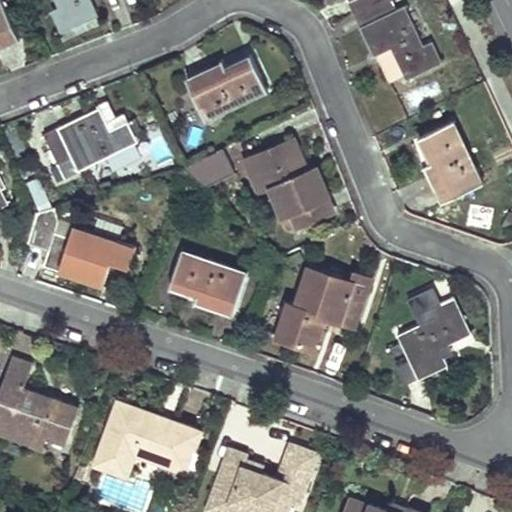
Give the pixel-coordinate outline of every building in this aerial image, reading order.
[(2,0),(0,0),(0,44),(19,36),(2,0)] [(51,8),(60,28),(96,12),(90,0),(59,0),(61,3),(51,8)] [(350,0),(355,10),(374,0),(350,0)] [(424,44),(403,4),(396,7),(392,0),(374,0),(355,10),(376,53),(377,52),(392,83),(407,76),(440,60),(430,41),(424,44)] [(228,71),(254,58),(249,49),(224,62),(228,71)] [(187,79),(205,117),(268,88),(254,58),(228,71),(224,62),(187,79)] [(379,131),(408,119),(395,89),(366,101),(379,131)] [(44,134),(66,178),(80,171),(79,168),(135,140),(126,120),(110,129),(100,107),(44,134)] [(453,118),(423,132),(436,158),(430,161),(426,163),(443,199),(482,181),(465,144),(453,118)] [(285,142),(297,173),(307,169),(294,139),(285,142)] [(292,211),(298,225),(333,210),(315,166),(307,169),(297,173),(285,142),(250,156),(259,176),(268,173),(286,213),(292,211)] [(182,167),(204,186),(235,172),(223,146),(182,167)] [(48,152),(36,158),(46,182),(59,176),(48,152)] [(37,178),(26,183),(38,206),(49,201),(37,178)] [(49,248),(45,262),(103,281),(111,259),(128,264),(135,245),(74,224),(69,236),(55,232),(58,223),(54,205),(36,211),(27,241),(49,248)] [(298,225),(292,211),(286,213),(281,215),(287,229),(298,225)] [(69,236),(74,224),(59,219),(58,223),(55,232),(69,236)] [(199,289),(210,258),(183,249),(172,279),(199,289)] [(248,271),(210,258),(199,289),(196,298),(233,311),(248,271)] [(288,301),(277,335),(314,347),(325,315),(353,323),(369,275),(353,270),(351,279),(308,265),(295,303),(288,301)] [(401,341),(387,348),(404,382),(446,361),(438,344),(469,330),(453,297),(433,306),(437,314),(398,334),(401,341)] [(80,405),(25,386),(34,362),(13,355),(0,391),(0,430),(44,446),(48,435),(67,442),(80,405)] [(162,415),(119,399),(95,463),(127,475),(136,452),(187,471),(202,429),(173,419),(171,423),(161,419),(162,415)] [(173,419),(162,415),(161,419),(171,423),(173,419)] [(67,442),(48,435),(44,446),(63,453),(67,442)] [(261,469),(244,462),(246,456),(247,452),(230,446),(207,508),(217,511),(251,511),(253,508),(263,511),(288,511),(293,499),(301,502),(319,452),(290,441),(278,475),(261,469)] [(263,462),(246,456),(244,462),(261,469),(263,462)] [(404,511),(400,511),(389,508),(370,500),(369,502),(351,495),(344,511),(421,511),(407,506),(404,511)] [(297,511),(301,502),(293,499),(288,511),(297,511)] [(404,511),(407,506),(392,501),(389,508),(400,511),(404,511)]
